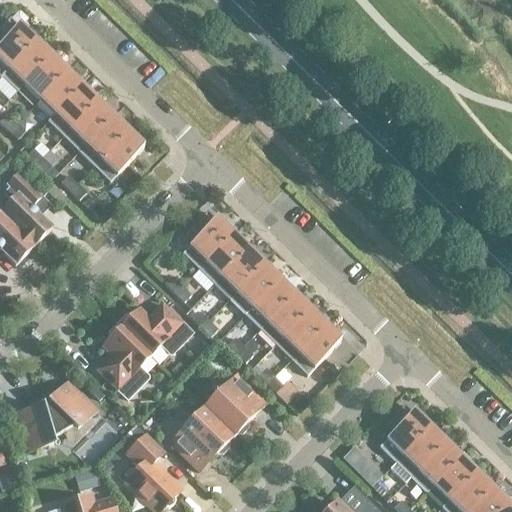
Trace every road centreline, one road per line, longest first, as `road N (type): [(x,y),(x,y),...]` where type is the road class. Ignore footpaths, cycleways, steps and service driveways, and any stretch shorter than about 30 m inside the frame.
road 1 (tertiary): [(511,277),(229,0)]
road 2 (residential): [(0,362),(25,354),(209,163)]
road 3 (residential): [(209,163),(405,355)]
road 4 (residential): [(43,0),(209,163)]
road 5 (residential): [(252,511),(405,355)]
road 6 (residential): [(405,355),(511,460)]
